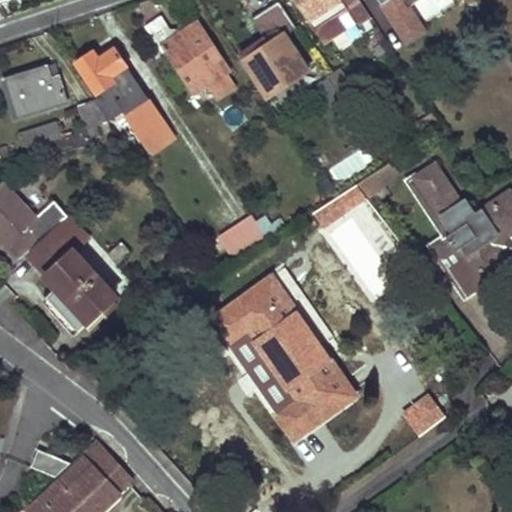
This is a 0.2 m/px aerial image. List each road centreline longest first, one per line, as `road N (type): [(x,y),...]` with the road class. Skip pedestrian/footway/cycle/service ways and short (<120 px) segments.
road 1 (residential): [(189,511),(110,428),(0,340)]
road 2 (unknown): [(321,511),(486,371)]
